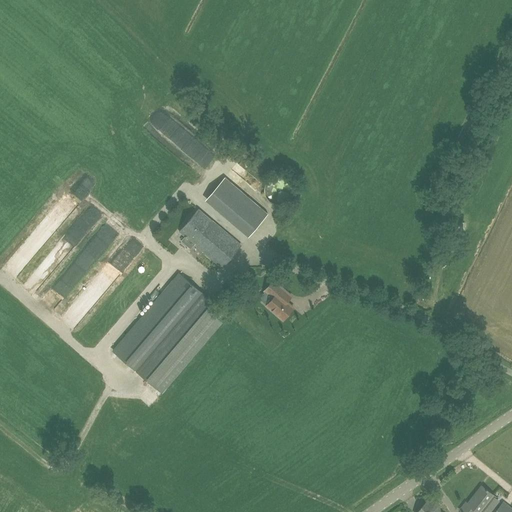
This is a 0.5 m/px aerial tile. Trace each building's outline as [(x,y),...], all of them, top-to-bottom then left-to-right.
[(243,166),(239,169),(244,177),(248,173),(243,166)] [(205,201),(247,240),(267,214),(225,177),(205,201)] [(199,209),(180,231),(186,237),(182,241),(189,247),(190,245),(192,247),(195,244),(222,268),(241,246),(199,209)] [(85,238),(98,220),(89,214),(76,232),(85,238)] [(113,350),(133,368),(162,393),(228,315),(199,290),(179,272),(113,350)] [(293,297),(284,290),(274,281),(265,291),(273,298),(267,306),(283,320),(294,308),(288,303),(293,297)] [(488,511),(497,501),(498,501),(494,498),(495,497),(488,491),(488,490),(486,489),(486,490),(482,486),(468,504),(466,503),(460,510),(462,511),(461,511),(488,511)] [(427,501),(417,511),(439,511),(438,510),(439,509),(438,505),(435,503),(431,503),(431,504),(427,501)] [(511,511),(511,508),(503,501),(494,511),(511,511)]
